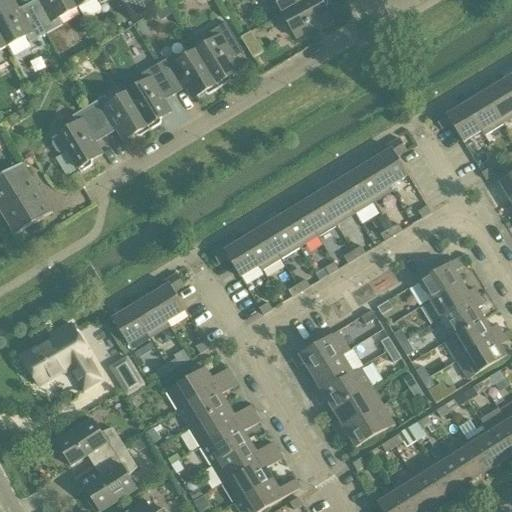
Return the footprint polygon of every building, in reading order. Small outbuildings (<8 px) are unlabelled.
[(0,35),(7,48),(26,38),(30,45),(46,35),(31,8),(21,14),(12,0),(10,0),(0,5),(0,35)] [(39,0),(41,3),(31,8),(46,35),(63,26),(59,20),(78,9),(72,0),(39,0)] [(72,0),(78,9),(94,0),(96,0),(100,5),(110,0),(72,0)] [(266,0),(273,0),(283,16),(310,0),(264,0),(265,1),(266,0)] [(324,0),(310,0),(283,16),(296,40),(331,20),(325,9),(326,8),(326,6),(327,5),(327,4),(326,3),(324,0)] [(214,40),(195,51),(219,90),(228,84),(230,81),(229,78),(239,71),(230,56),(241,49),(225,24),(209,33),(214,40)] [(263,53),(251,33),(240,39),(253,60),(263,53)] [(172,56),(157,65),(172,91),(183,84),(193,100),(203,93),(204,94),(206,96),(209,95),(219,90),(195,51),(177,63),(172,56)] [(145,82),(127,93),(150,131),(158,126),(160,124),(160,120),(159,120),(171,113),(161,98),(172,91),(157,65),(141,75),(145,82)] [(511,76),(502,82),(511,98),(511,76)] [(511,98),(502,82),(484,94),(502,124),(511,118),(511,98)] [(104,98),(88,108),(103,133),(115,126),(124,141),(134,135),(135,136),(137,138),(140,137),(150,131),(127,93),(108,104),(104,98)] [(484,94),(466,104),(474,118),(473,118),(481,132),(483,136),(502,124),(484,94)] [(474,118),(466,104),(463,100),(434,118),(441,130),(451,124),(462,143),(481,132),(473,118),(474,118)] [(103,133),(88,108),(72,117),(76,124),(57,136),(58,137),(53,140),(52,142),(52,144),(52,146),(56,152),(58,153),(60,154),(62,154),(66,151),(80,174),(90,168),(92,165),(91,162),(102,155),(93,139),(103,133)] [(370,157),(373,161),(389,188),(408,176),(396,157),(407,151),(400,139),(370,157)] [(373,161),(354,172),(373,203),(392,192),(389,188),(373,161)] [(22,164),(0,177),(0,211),(15,236),(51,214),(22,164)] [(481,174),(486,181),(494,176),(490,169),(481,174)] [(354,172),(335,184),(354,215),(373,203),(354,172)] [(511,175),(499,183),(510,202),(511,201),(511,175)] [(335,184),(317,195),(335,226),(354,215),(335,184)] [(317,195),(298,206),(317,237),(335,226),(317,195)] [(298,206),(280,218),(298,248),(317,237),(298,206)] [(418,213),(422,220),(431,215),(426,207),(418,213)] [(280,218),(261,229),(280,260),(298,248),(280,218)] [(397,225),(389,230),(393,237),(402,232),(397,225)] [(261,229),(243,240),(251,253),(250,254),(258,267),(261,271),(280,260),(261,229)] [(393,237),(389,230),(380,236),(384,243),(393,237)] [(251,253),(243,240),(241,236),(211,254),(218,265),(228,259),(240,278),(258,267),(250,254),(251,253)] [(360,247),(352,253),(356,260),(365,255),(360,247)] [(356,260),(352,253),(343,258),(347,265),(356,260)] [(418,283),(428,300),(460,281),(455,273),(461,269),(456,260),(418,283)] [(324,269),(329,277),(338,271),(333,264),(324,269)] [(148,292),(151,296),(167,323),(185,312),(174,293),(184,286),(177,275),(148,292)] [(304,281),(296,286),(301,294),(309,289),(304,281)] [(428,300),(440,319),(478,295),(471,285),(465,289),(460,281),(428,300)] [(301,294),(296,286),(287,292),(291,299),(301,294)] [(440,319),(451,337),(482,318),(477,310),(484,306),(478,295),(440,319)] [(151,296),(131,308),(150,339),(169,327),(167,323),(151,296)] [(377,308),(381,316),(392,309),(387,302),(377,308)] [(259,309),(263,316),(272,311),(268,304),(259,309)] [(150,339),(131,308),(112,320),(131,351),(150,339)] [(360,318),(365,326),(376,319),(371,312),(360,318)] [(444,342),(455,360),(500,332),(494,322),(487,326),(482,318),(451,337),(451,338),(444,342)] [(70,369),(83,391),(101,380),(88,358),(90,357),(71,325),(50,338),(52,340),(21,358),(38,387),(70,369)] [(393,335),(398,344),(406,339),(401,331),(393,335)] [(500,332),(455,360),(468,381),(506,357),(500,347),(506,343),(500,332)] [(304,365),(309,373),(347,349),(337,333),(330,337),(292,360),(297,369),(304,365)] [(381,343),(386,351),(393,347),(388,338),(381,343)] [(406,339),(398,344),(406,357),(414,353),(406,339)] [(195,348),(200,356),(209,350),(204,343),(195,348)] [(393,347),(386,351),(394,365),(402,360),(393,347)] [(307,385),(313,395),(351,372),(342,357),(349,352),(347,349),(309,373),(314,381),(307,385)] [(108,367),(127,398),(146,386),(127,355),(108,367)] [(174,361),(166,366),(171,373),(179,368),(174,361)] [(171,373),(166,366),(157,371),(161,379),(171,373)] [(326,402),(331,410),(372,385),(361,368),(352,374),(351,372),(313,395),(320,406),(326,402)] [(416,372),(421,381),(428,376),(423,368),(416,372)] [(178,412),(186,408),(185,407),(233,378),(228,370),(212,380),(205,369),(166,393),(178,412)] [(403,380),(408,388),(416,384),(411,375),(403,380)] [(428,376),(421,381),(429,394),(436,389),(428,376)] [(178,412),(189,430),(228,407),(221,396),(238,386),(233,378),(186,408),(178,412)] [(490,378),(482,383),(486,390),(495,385),(490,378)] [(473,389),(463,395),(468,402),(477,396),(486,390),(482,383),(473,389)] [(416,384),(408,388),(416,402),(424,397),(416,384)] [(330,422),(336,432),(383,404),(372,385),(331,410),(336,418),(330,422)] [(454,401),(445,406),(449,414),(458,408),(468,402),(463,395),(454,401)] [(383,404),(336,432),(342,443),(349,438),(355,449),(387,430),(388,433),(397,428),(383,404)] [(449,414),(445,406),(436,412),(441,419),(449,414)] [(189,430),(200,449),(255,415),(250,407),(234,417),(228,407),(189,430)] [(200,449),(211,467),(250,443),(244,433),(260,423),(255,415),(200,449)] [(408,429),(415,441),(413,438),(423,432),(422,431),(431,425),(426,418),(418,423),(408,429)] [(511,431),(504,418),(485,430),(504,460),(511,455),(511,431)] [(89,455),(96,467),(122,450),(109,430),(101,433),(93,419),(52,445),(61,458),(64,456),(71,466),(89,455)] [(153,444),(160,440),(153,429),(146,433),(153,444)] [(415,441),(408,429),(401,433),(409,445),(415,441)] [(485,430),(467,441),(486,472),(504,460),(485,430)] [(399,435),(390,441),(394,448),(403,443),(399,435)] [(394,448),(390,441),(371,452),(377,462),(387,456),(386,453),(394,448)] [(467,441),(448,453),(467,483),(486,472),(467,441)] [(211,467),(222,486),(278,452),(273,444),(256,454),(250,443),(211,467)] [(122,450),(96,467),(103,477),(85,488),(91,499),(88,501),(94,511),(99,511),(137,489),(128,476),(134,469),(122,450)] [(241,499),(273,480),(266,470),(283,460),(278,452),(222,486),(233,504),(241,499)] [(448,453),(430,464),(449,495),(467,483),(448,453)] [(167,461),(171,467),(178,462),(181,460),(177,455),(167,461)] [(353,464),(357,472),(366,466),(361,459),(353,464)] [(178,462),(171,467),(176,475),(183,471),(178,462)] [(430,464),(411,476),(431,506),(449,495),(430,464)] [(392,488),(395,492),(404,505),(405,505),(409,511),(421,511),(431,506),(411,476),(392,488)] [(241,499),(233,504),(237,511),(263,511),(301,489),(295,481),(279,491),(273,480),(241,499)] [(197,490),(188,495),(193,503),(202,498),(197,490)] [(404,505),(395,492),(377,504),(382,511),(409,511),(405,505),(404,505)] [(289,504),(294,511),(303,506),(298,498),(289,504)] [(160,511),(152,511),(146,502),(129,511),(166,511),(165,509),(160,511)]
